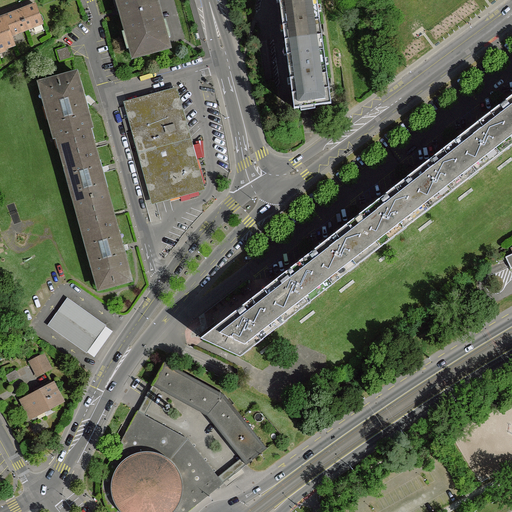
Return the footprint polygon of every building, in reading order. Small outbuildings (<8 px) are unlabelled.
[(117,0),(121,12),(126,31),(134,57),(172,46),(171,43),(159,0),(117,0)] [(279,0),(286,42),(323,36),(317,0),(279,0)] [(28,8),(20,11),(27,30),(28,29),(43,23),(37,8),(36,5),(28,8)] [(20,11),(5,17),(12,36),(27,30),(20,11)] [(5,17),(0,19),(0,50),(15,45),(12,36),(5,17)] [(323,36),(286,42),(295,110),(332,105),(323,36)] [(73,57),(70,47),(58,51),(61,60),(73,57)] [(62,151),(93,142),(89,128),(91,127),(83,97),(77,73),(41,83),(55,137),(58,137),(62,151)] [(175,93),(130,105),(156,199),(200,186),(190,149),(175,93)] [(511,97),(489,115),(511,125),(511,97)] [(511,125),(489,115),(441,152),(481,170),(511,145),(511,125)] [(80,218),(111,210),(93,142),(62,151),(80,218)] [(441,152),(394,189),(432,207),(481,170),(441,152)] [(394,189),(345,227),(385,244),(432,207),(394,189)] [(99,288),(131,280),(111,210),(80,218),(99,288)] [(345,227),(297,264),(336,282),(385,244),(345,227)] [(297,264),(249,300),(289,319),(336,282),(297,264)] [(67,299),(49,325),(88,352),(106,326),(67,299)] [(240,356),(289,319),(249,300),(202,337),(240,356)] [(44,355),(31,363),(38,376),(51,369),(44,355)] [(186,511),(223,483),(235,473),(247,464),(266,447),(224,394),(165,361),(152,384),(141,405),(138,411),(111,458),(105,472),(102,483),(103,494),(106,504),(110,511),(186,511)] [(21,378),(17,371),(7,377),(12,384),(21,378)] [(54,384),(22,400),(28,409),(33,407),(37,415),(63,402),(54,384)]
